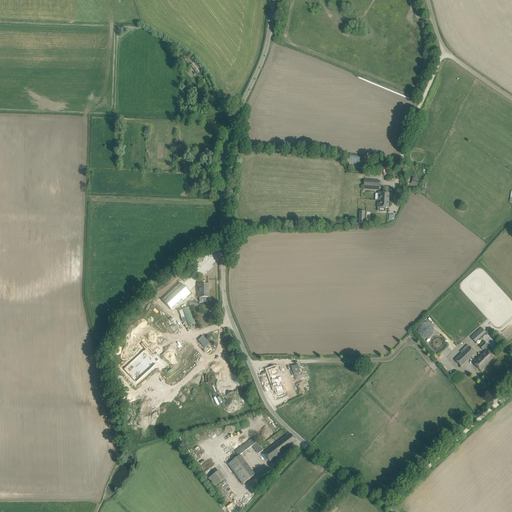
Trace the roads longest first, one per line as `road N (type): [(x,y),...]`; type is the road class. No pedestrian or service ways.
road 1 (unclassified): [(397,511),(274,412),(227,313),(228,140),(266,46),(273,0)]
road 2 (unknown): [(250,364),(390,358),(407,342),(434,363)]
road 3 (track): [(389,505),(511,391)]
road 4 (track): [(445,50),(405,133),(399,206)]
road 5 (unclassified): [(511,98),(445,50),(428,0)]
